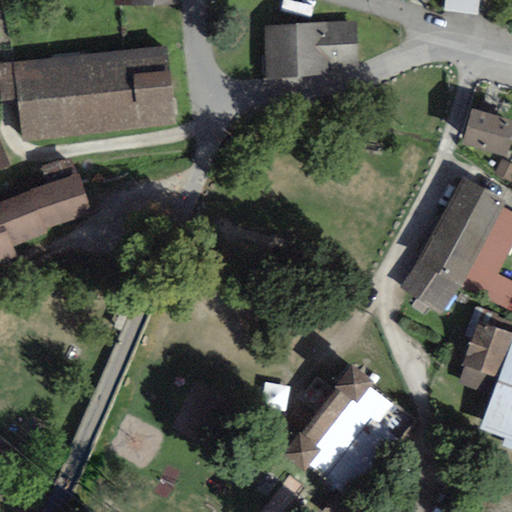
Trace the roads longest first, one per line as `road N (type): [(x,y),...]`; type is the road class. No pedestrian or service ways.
road 1 (residential): [(467,47),(323,82),(222,94),(204,81),(191,0)]
road 2 (track): [(0,272),(198,183)]
